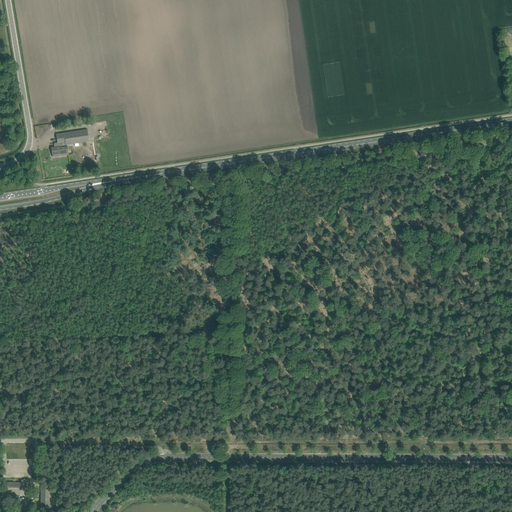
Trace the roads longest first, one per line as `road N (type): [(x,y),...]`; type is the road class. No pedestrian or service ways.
road 1 (unclassified): [(511,458),(154,458),(90,511)]
road 2 (primary): [(111,180),(511,121)]
road 3 (track): [(228,441),(511,441)]
road 4 (track): [(228,441),(234,181)]
road 5 (unclassified): [(17,161),(30,139),(8,0)]
